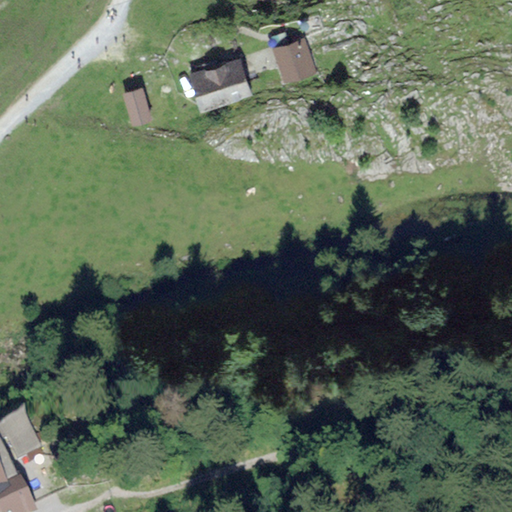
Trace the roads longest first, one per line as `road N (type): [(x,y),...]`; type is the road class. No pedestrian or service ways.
road 1 (track): [(0,136),(104,34),(124,0)]
road 2 (track): [(104,34),(182,48),(272,26)]
